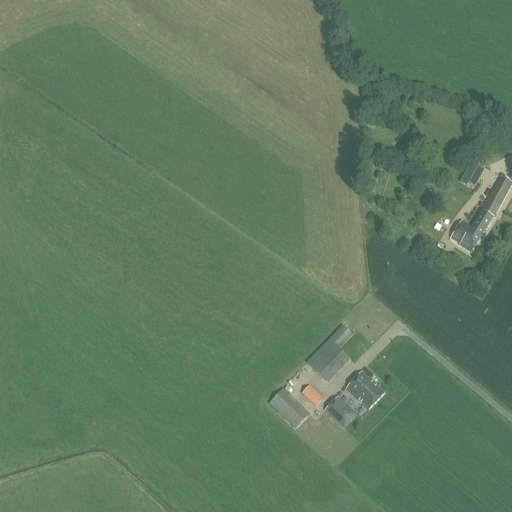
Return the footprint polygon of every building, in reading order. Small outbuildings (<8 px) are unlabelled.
[(460,246),(471,253),(494,218),(511,184),(511,182),(501,177),(493,192),(489,190),(486,196),(490,199),(483,211),(472,228),(462,222),(451,239),(461,245),(460,246)] [(440,256),(447,260),(450,255),(443,250),(440,256)] [(307,364),(326,382),(348,359),(339,350),(353,335),(344,326),(307,364)] [(347,389),(369,411),(385,394),(362,373),(347,389)] [(303,394),(317,408),(324,401),(310,387),(303,394)] [(270,404),(296,430),(310,415),(284,390),(270,404)] [(325,411),(339,423),(351,410),(338,397),(325,411)]
